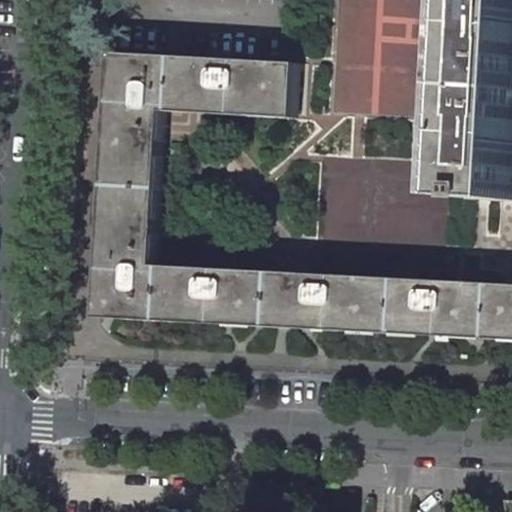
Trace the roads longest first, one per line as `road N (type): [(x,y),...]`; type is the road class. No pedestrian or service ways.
road 1 (residential): [(12,416),(511,449)]
road 2 (unclassified): [(35,0),(12,416)]
